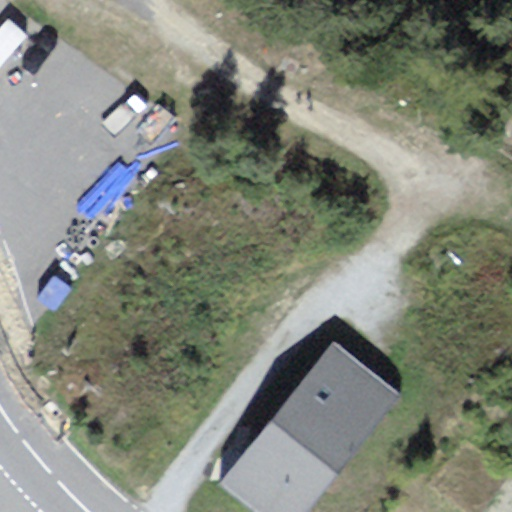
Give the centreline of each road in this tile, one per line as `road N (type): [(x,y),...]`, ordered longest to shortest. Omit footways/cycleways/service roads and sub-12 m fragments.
road 1 (track): [(142,0),(213,54),(435,184),(468,167),(511,120)]
road 2 (track): [(435,184),(261,362),(157,511)]
road 3 (tertiary): [(92,511),(0,402)]
